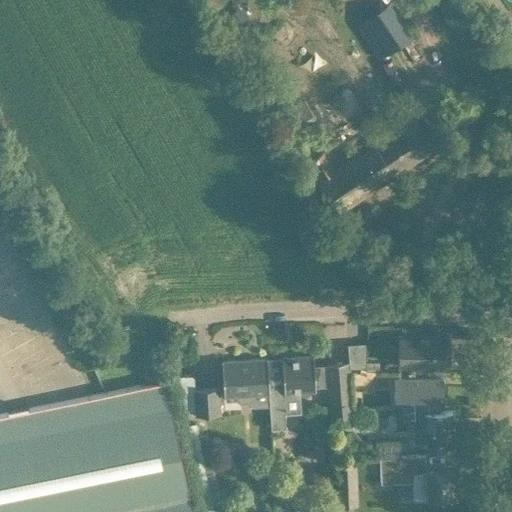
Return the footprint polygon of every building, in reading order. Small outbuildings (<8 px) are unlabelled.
[(388,2),(356,23),(379,56),(411,36),(388,2)] [(357,68),(373,101),(392,92),(376,59),(357,68)] [(391,61),(382,65),(393,86),(401,81),(391,61)] [(349,90),(315,107),(328,131),(362,113),(349,90)] [(316,119),(304,98),(277,114),(289,135),(316,119)] [(319,178),(328,192),(339,209),(437,144),(417,114),(336,167),(324,149),(310,158),(322,176),(319,178)] [(401,327),(401,336),(421,336),(421,327),(401,327)] [(399,336),(399,356),(399,366),(447,366),(447,336),(421,336),(401,336),(399,336)] [(265,360),(264,360),(266,394),(266,395),(269,431),(283,430),(281,399),(297,398),(297,392),(313,391),(311,357),(279,359),(279,361),(265,362),(265,360)] [(238,404),(248,404),(251,400),(251,396),(266,395),(266,394),(264,360),(219,363),(221,398),(234,397),(234,401),(238,404)] [(347,362),(327,363),(329,385),(331,417),(353,416),(351,384),(349,362),(347,362)] [(192,511),(165,380),(0,413),(0,511),(192,511)] [(443,380),(395,380),(394,397),(398,397),(416,398),(417,421),(413,421),(414,442),(427,442),(427,443),(453,442),(451,412),(440,412),(439,400),(442,400),(443,380)] [(192,392),(194,418),(218,416),(216,390),(192,392)] [(186,424),(203,511),(208,511),(213,511),(212,504),(219,502),(203,421),(186,424)] [(378,443),(379,457),(402,456),(401,442),(378,443)] [(402,456),(379,457),(380,485),(413,483),(414,500),(456,498),(454,470),(426,471),(425,455),(402,456)] [(356,458),(336,459),(337,486),(357,485),(356,458)] [(336,511),(336,501),(320,501),(320,511),(336,511)]
